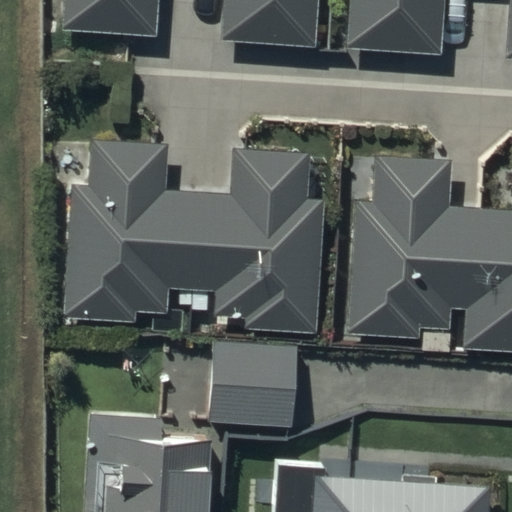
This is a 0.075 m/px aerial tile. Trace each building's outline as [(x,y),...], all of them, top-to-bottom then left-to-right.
[(59,0),(57,29),(152,34),(154,0),(217,0),(215,40),(310,46),(312,0),(59,0)] [(511,0),(345,0),(342,46),(435,53),(439,0),(504,0),(500,58),(511,59),(511,0)] [(84,184),(66,183),(60,318),(132,322),(132,312),(160,313),(161,288),(167,288),(167,303),(182,303),(182,290),(187,290),(186,305),(204,306),(205,290),(210,290),(209,315),(240,316),(239,327),(312,331),(318,195),(302,194),(304,153),(228,149),(226,192),(160,189),(163,143),(86,139),(84,184)] [(369,201),(352,200),(346,334),(414,337),(414,329),(419,330),(418,350),(449,352),(450,324),(446,324),(447,306),(460,307),(458,348),(511,350),(511,159),(509,159),(507,207),(444,205),(446,159),(371,155),(369,201)] [(291,344),(208,340),(204,420),(286,425),(291,344)] [(156,416),(86,412),(80,511),(202,511),(207,435),(155,433),(156,416)] [(268,511),(481,511),(483,486),(319,474),(319,465),(272,461),(268,511)]
